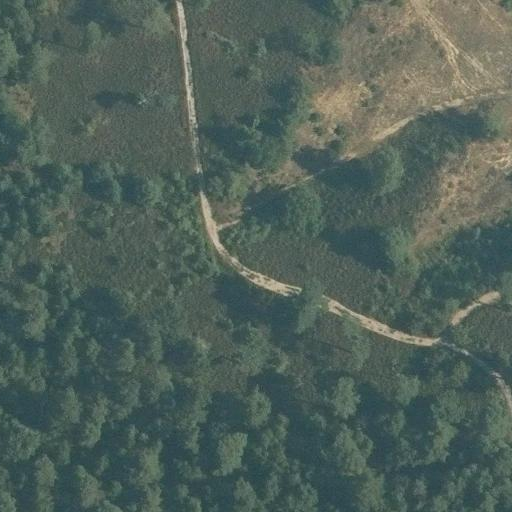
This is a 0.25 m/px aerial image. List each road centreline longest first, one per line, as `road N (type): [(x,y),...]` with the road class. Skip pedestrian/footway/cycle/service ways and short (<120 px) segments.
road 1 (track): [(503,455),(0,489)]
road 2 (track): [(206,157),(0,170)]
